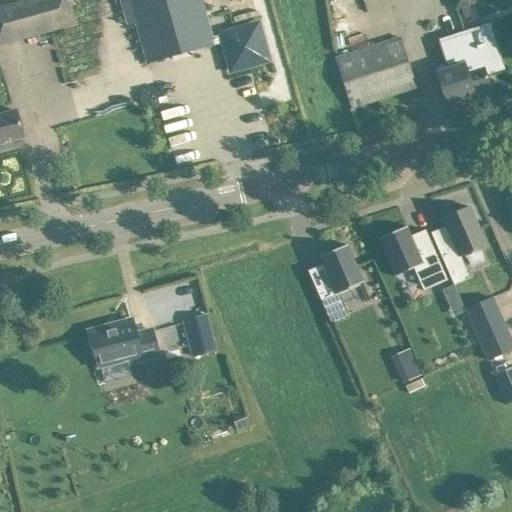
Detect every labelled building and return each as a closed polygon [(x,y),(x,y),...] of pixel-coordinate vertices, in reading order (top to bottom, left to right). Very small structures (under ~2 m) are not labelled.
[(66,0),(26,0),(0,7),(0,45),(76,25),(70,3),(68,4),(66,0)] [(257,24),(221,34),(221,36),(211,38),(200,0),(119,0),(127,26),(136,24),(147,64),(213,45),(213,44),(223,42),(231,71),(267,60),(257,24)] [(335,59),(345,90),(352,109),(415,88),(399,39),(335,59)] [(436,74),(445,103),(457,99),(460,103),(469,100),(469,95),(474,94),(473,93),(490,88),(485,73),(488,67),(485,58),(477,54),(468,56),(466,48),(458,44),(449,47),(445,55),(448,63),(440,66),(437,71),(438,73),(436,74)] [(16,111),(0,115),(0,143),(23,138),(16,111)] [(434,237),(432,233),(432,232),(431,233),(454,285),(470,278),(460,256),(486,244),(469,207),(442,219),(445,227),(446,227),(448,231),(434,237)] [(412,240),(410,237),(406,228),(407,228),(407,227),(378,239),(378,240),(379,240),(395,275),(394,276),(394,277),(414,268),(423,291),(447,280),(425,230),(424,231),(425,234),(412,240)] [(311,276),(309,271),(308,271),(331,324),(347,317),(337,294),(363,283),(346,245),(319,257),(323,265),(325,270),(311,276)] [(454,285),(442,291),(448,305),(460,299),(454,285)] [(511,349),(511,340),(493,298),(466,310),(488,360),(511,349)] [(193,359),(199,357),(215,353),(205,316),(189,321),(183,322),(193,359)] [(135,334),(131,321),(115,325),(116,329),(90,336),(99,367),(129,359),(130,366),(159,358),(151,330),(135,334)] [(416,366),(400,373),(404,382),(420,375),(416,366)] [(245,416),(233,421),(238,431),(250,427),(245,416)]
